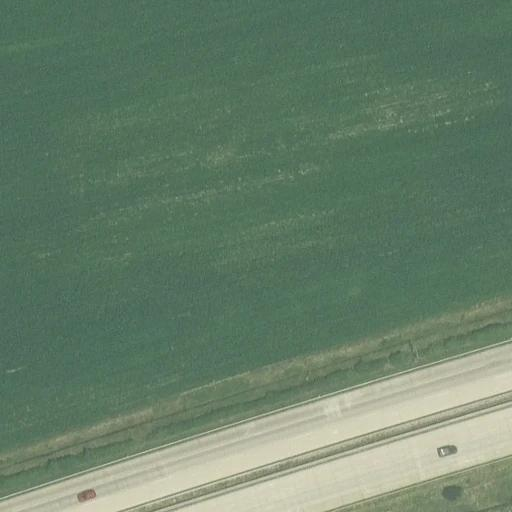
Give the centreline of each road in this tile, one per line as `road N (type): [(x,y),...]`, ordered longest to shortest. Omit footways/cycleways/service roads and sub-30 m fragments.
road 1 (motorway): [(511,369),(53,511)]
road 2 (motorway): [(251,511),(511,435)]
